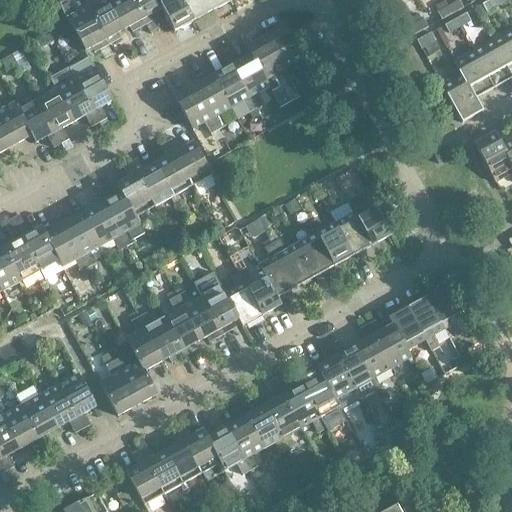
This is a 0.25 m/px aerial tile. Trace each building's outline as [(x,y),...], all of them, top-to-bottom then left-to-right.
[(96,0),(98,2),(86,9),(107,47),(121,39),(118,34),(123,31),(106,0),(96,0)] [(106,0),(123,31),(129,27),(132,33),(145,26),(130,0),(106,0)] [(156,13),(161,10),(162,9),(156,0),(130,0),(145,26),(146,25),(154,21),(159,18),(156,13)] [(156,0),(162,9),(161,10),(173,33),(175,32),(193,22),(180,0),(156,0)] [(180,0),(193,22),(212,12),(205,0),(180,0)] [(205,0),(212,12),(231,1),(230,0),(205,0)] [(493,0),(491,0),(482,5),(486,14),(498,7),(493,0)] [(459,1),(448,7),(452,15),(463,9),(459,1)] [(69,23),(75,34),(85,52),(91,48),(94,54),(99,51),(107,47),(86,9),(75,15),(68,4),(61,8),(69,23)] [(448,7),(437,13),(441,21),(452,15),(448,7)] [(466,14),(455,20),(460,28),(471,22),(466,14)] [(409,28),(413,36),(428,28),(423,20),(409,28)] [(455,20),(444,26),(449,35),(460,28),(455,20)] [(154,21),(146,25),(150,34),(158,29),(154,21)] [(276,25),(263,32),(283,70),(295,64),(301,75),(309,70),(285,27),(279,30),(276,25)] [(511,32),(511,31),(492,42),(511,77),(511,32)] [(253,45),(247,48),(246,49),(250,56),(264,81),(268,88),(269,87),(271,91),(278,87),(272,76),(283,70),(263,32),(250,39),(253,45)] [(416,42),(421,50),(436,42),(431,33),(416,42)] [(49,35),(39,41),(43,49),(54,43),(49,35)] [(511,77),(492,42),(473,52),(494,89),(508,82),(511,79),(511,77)] [(107,47),(99,51),(104,60),(112,55),(107,47)] [(12,55),(15,61),(23,56),(21,52),(18,54),(17,52),(12,55)] [(473,52),(454,63),(482,112),(483,111),(479,104),(476,99),(482,96),(494,89),(473,52)] [(23,56),(15,61),(22,73),(30,68),(23,56)] [(263,105),(256,94),(268,88),(264,81),(250,56),(231,66),(255,110),(263,105)] [(12,58),(2,63),(6,70),(6,72),(17,66),(16,65),(12,58)] [(74,80),(98,124),(106,119),(100,108),(112,102),(103,85),(88,59),(68,70),(74,80)] [(460,75),(441,86),(462,123),(472,118),(482,112),(454,63),(460,75)] [(231,66),(213,76),(230,109),(242,103),(248,114),(255,110),(231,66)] [(213,76),(194,87),(217,130),(225,126),(219,115),(230,109),(213,76)] [(52,85),(73,123),(85,116),(91,128),(98,124),(74,80),(57,89),(55,84),(52,85)] [(36,101),(60,145),(69,140),(62,129),(73,123),(52,85),(50,86),(53,92),(36,101)] [(181,111),(192,130),(204,124),(210,134),(217,130),(194,87),(174,97),(177,103),(181,111)] [(31,137),(35,144),(48,137),(54,149),(60,145),(36,101),(20,110),(17,105),(14,106),(17,111),(17,112),(31,137)] [(0,126),(12,147),(31,137),(17,112),(17,111),(14,106),(13,104),(1,111),(0,108),(0,126)] [(0,153),(12,147),(0,126),(0,153)] [(494,135),(511,168),(511,140),(508,143),(502,146),(499,141),(495,134),(494,135)] [(511,168),(494,135),(484,140),(474,146),(495,184),(511,174),(511,168)] [(168,143),(191,186),(208,177),(211,183),(214,182),(193,144),(181,150),(175,139),(168,143)] [(69,140),(60,145),(64,152),(73,147),(69,140)] [(155,165),(175,203),(177,202),(174,196),(191,186),(168,143),(160,147),(166,159),(155,165)] [(425,160),(430,169),(441,163),(437,154),(425,160)] [(130,164),(153,208),(170,198),(173,204),(175,203),(155,165),(143,171),(137,160),(130,164)] [(120,193),(121,194),(138,226),(139,225),(138,224),(140,223),(137,216),(153,208),(130,164),(122,168),(128,180),(116,186),(120,193)] [(102,204),(125,247),(133,243),(131,241),(143,234),(138,226),(121,194),(102,204)] [(347,203),(371,246),(391,235),(373,202),(360,210),(354,199),(347,203)] [(294,201),(285,207),(290,216),(291,215),(299,211),(294,201)] [(334,224),(352,256),(371,246),(347,203),(339,207),(345,218),(334,224)] [(83,214),(100,246),(112,240),(118,251),(125,247),(102,204),(83,214)] [(305,216),(309,223),(314,220),(311,213),(305,216)] [(64,225),(88,268),(95,264),(89,252),(100,246),(83,214),(64,225)] [(267,215),(258,220),(264,231),(273,226),(267,215)] [(19,217),(11,221),(18,232),(25,228),(19,217)] [(255,219),(244,225),(252,240),(263,234),(255,219)] [(309,223),(333,267),(352,256),(334,224),(322,230),(316,219),(314,220),(309,223)] [(11,221),(4,225),(10,236),(18,232),(11,221)] [(296,245),(314,277),(333,267),(309,223),(301,227),(308,239),(296,245)] [(45,235),(62,266),(62,267),(74,261),(80,272),(88,268),(64,225),(45,235)] [(21,239),(39,271),(56,262),(58,267),(62,266),(45,235),(44,234),(41,228),(21,239)] [(2,249),(23,287),(25,286),(22,280),(39,271),(21,239),(2,249)] [(278,240),(271,244),(295,288),(314,277),(296,245),(285,252),(278,240)] [(257,267),(261,274),(279,306),(281,306),(276,298),(295,288),(271,244),(263,248),(270,260),(257,267)] [(0,250),(0,289),(1,292),(18,283),(21,288),(23,287),(2,249),(0,250)] [(244,269),(237,273),(261,317),(279,306),(261,274),(250,280),(244,269)] [(236,288),(224,295),(242,327),(261,317),(237,273),(229,277),(236,288)] [(212,291),(201,297),(222,335),(235,328),(232,323),(237,320),(242,327),(224,295),(214,276),(206,280),(212,291)] [(173,292),(175,297),(181,294),(176,284),(170,287),(173,292)] [(425,298),(443,330),(455,324),(461,335),(469,330),(456,305),(445,286),(425,298)] [(173,292),(165,296),(168,301),(175,297),(173,292)] [(181,294),(175,297),(199,340),(205,337),(208,343),(222,335),(201,297),(189,304),(183,293),(181,294)] [(174,312),(163,318),(184,356),(197,349),(194,343),(199,340),(175,297),(168,301),(174,312)] [(406,308),(431,351),(438,347),(432,336),(443,330),(425,298),(406,308)] [(391,326),(405,351),(406,350),(417,344),(423,356),(431,351),(406,308),(387,319),(391,326)] [(93,310),(86,314),(91,323),(98,320),(93,310)] [(86,312),(78,316),(85,330),(93,326),(91,323),(86,314),(86,312)] [(145,314),(138,318),(162,361),(167,358),(170,364),(184,356),(163,318),(151,325),(145,314)] [(125,340),(137,363),(155,395),(156,395),(143,372),(162,361),(138,318),(130,322),(137,333),(125,340)] [(366,325),(390,369),(407,359),(410,365),(412,364),(413,364),(410,358),(406,350),(405,351),(391,326),(380,332),(374,321),(366,325)] [(353,346),(375,384),(377,383),(374,378),(390,369),(366,325),(358,329),(365,340),(353,346)] [(329,346),(353,389),(359,401),(378,390),(375,384),(353,346),(342,353),(336,342),(329,346)] [(319,375),(333,400),(334,400),(337,406),(340,404),(336,399),(353,389),(329,346),(321,350),(327,361),(315,368),(319,375)] [(438,347),(431,352),(435,360),(443,356),(438,347)] [(90,367),(99,384),(111,377),(105,366),(112,362),(109,356),(107,353),(91,363),(92,365),(90,367)] [(112,362),(136,406),(155,395),(137,363),(126,369),(120,358),(112,362)] [(99,384),(117,416),(136,406),(112,362),(105,366),(111,377),(99,384)] [(431,369),(420,376),(426,385),(437,379),(431,369)] [(74,377),(58,386),(82,430),(89,426),(83,415),(96,408),(78,375),(77,375),(74,370),(71,372),(74,377)] [(300,385),(325,430),(332,426),(326,415),(337,408),(338,408),(337,406),(334,400),(333,400),(319,375),(300,385)] [(281,396),(299,429),(311,422),(317,434),(325,430),(300,385),(281,396)] [(38,390),(36,391),(57,429),(68,423),(74,434),(82,430),(58,386),(41,395),(38,390)] [(16,399),(20,407),(44,451),(52,447),(45,435),(57,429),(36,391),(35,388),(16,399)] [(262,406),(287,451),(294,446),(288,435),(299,429),(281,396),(262,406)] [(243,417),(262,450),(273,444),(279,455),(287,451),(262,406),(243,417)] [(0,410),(0,415),(19,450),(30,444),(36,455),(44,451),(20,407),(3,416),(0,410)] [(0,460),(6,471),(13,467),(7,456),(19,450),(0,415),(0,460)] [(224,427),(249,471),(256,467),(250,456),(262,450),(243,417),(224,427)] [(220,470),(222,469),(219,463),(205,438),(206,438),(202,431),(190,437),(184,426),(176,430),(201,474),(217,464),(220,470)] [(223,471),(224,470),(235,464),(242,475),(249,471),(224,427),(206,438),(205,438),(219,463),(222,469),(223,471)] [(164,452),(185,490),(187,489),(184,483),(201,474),(176,430),(169,434),(175,446),(164,452)] [(138,451),(163,495),(179,486),(182,491),(185,490),(164,452),(152,458),(146,447),(138,451)] [(143,506),(146,511),(149,510),(146,504),(163,495),(138,451),(131,455),(137,467),(125,473),(142,506),(143,506)] [(126,489),(116,495),(122,505),(132,500),(126,489)] [(62,511),(106,511),(96,494),(62,511)]
